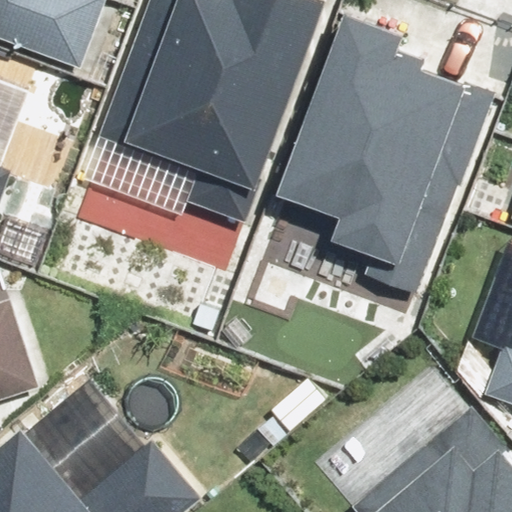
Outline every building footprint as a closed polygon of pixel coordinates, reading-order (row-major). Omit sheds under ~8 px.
[(0,0),(0,36),(87,68),(112,0),(0,0)] [(191,199),(255,222),(334,0),(155,0),(106,138),(167,160),(170,153),(203,165),(191,199)] [(0,217),(18,169),(0,162),(0,217)] [(0,400),(46,386),(18,298),(0,303),(0,400)] [(511,339),(510,339),(490,394),(511,401),(511,339)] [(511,511),(511,450),(475,407),(361,504),(367,511),(511,511)] [(0,511),(189,511),(207,497),(156,437),(90,492),(32,424),(0,450),(0,511)]
